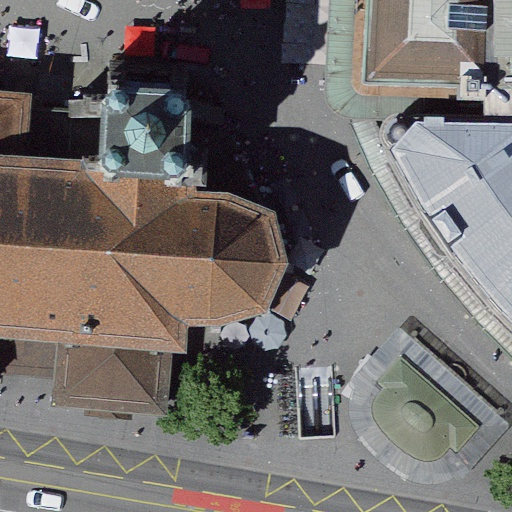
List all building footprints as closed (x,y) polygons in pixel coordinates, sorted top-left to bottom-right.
[(463,118),(491,120),(496,0),(370,0),(364,110),(463,118)] [(511,0),(496,0),(491,120),(511,120),(511,0)] [(181,352),(224,355),(270,332),(286,283),(263,237),(215,220),(179,218),(186,124),(71,116),(66,186),(16,183),(21,110),(0,109),(0,361),(64,366),(60,427),(164,434),(167,379),(180,380),(181,352)] [(511,120),(491,120),(463,118),(460,143),(400,143),(388,148),(384,160),(387,181),(415,232),(435,260),(452,283),(490,329),(511,352),(511,120)] [(389,399),(377,413),(375,422),(377,431),(381,439),(387,445),(413,467),(421,471),(429,473),(437,472),(445,468),(456,456),(463,462),(485,437),(405,366),(382,392),(389,399)]
